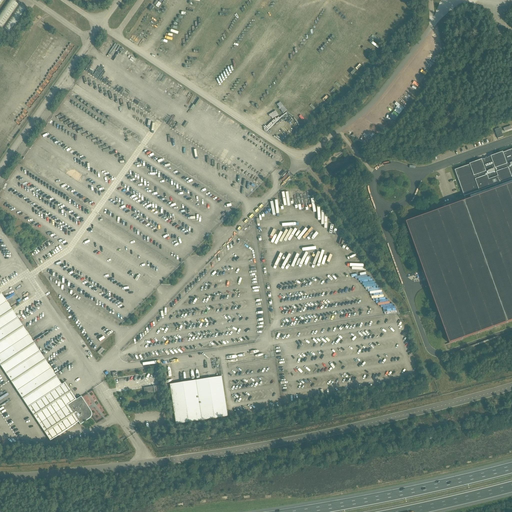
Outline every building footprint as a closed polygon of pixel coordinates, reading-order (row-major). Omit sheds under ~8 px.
[(27,11),(11,0),(8,0),(0,12),(0,28),(10,35),(27,11)] [(502,134),(502,132),(500,128),(495,130),(498,139),(503,137),(502,134)] [(511,149),(507,151),(507,152),(502,153),(491,157),(490,156),(489,157),(488,158),(487,158),(487,159),(486,159),(485,159),(484,160),(483,160),(482,160),(481,160),(480,159),(480,161),(470,165),(465,166),(454,170),(458,181),(460,186),(464,197),(466,201),(511,185),(511,149)] [(511,320),(511,185),(466,201),(406,223),(449,343),(511,320)] [(0,291),(0,364),(50,441),(79,422),(80,425),(91,418),(92,417),(92,415),(92,414),(91,412),(90,410),(81,396),(76,400),(65,383),(62,385),(33,341),(0,291)] [(176,424),(228,417),(222,376),(170,385),(176,424)]
